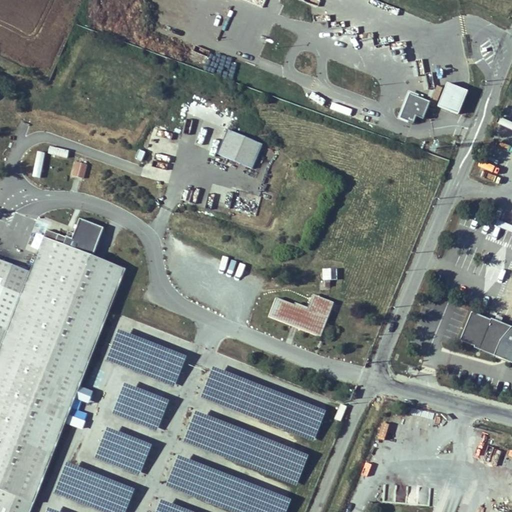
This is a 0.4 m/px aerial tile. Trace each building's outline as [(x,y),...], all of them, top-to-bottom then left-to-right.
[(446,83),(437,106),(458,114),(467,91),(446,83)] [(408,93),(403,107),(406,108),(411,94),(408,93)] [(403,107),(399,117),(413,123),(415,116),(422,118),(427,104),(420,101),(421,97),(411,94),(406,108),(403,107)] [(313,97),(311,103),(324,107),(326,101),(313,97)] [(332,104),(331,110),(344,113),(345,107),(332,104)] [(217,154),(236,162),(246,138),(227,130),(217,154)] [(261,144),(246,138),(236,162),(251,168),(261,144)] [(68,157),(68,149),(49,147),(48,155),(68,157)] [(87,166),(76,162),(72,175),(83,179),(87,166)] [(495,220),(511,226),(511,220),(497,215),(495,220)] [(50,227),(51,222),(39,217),(37,223),(50,227)] [(70,239),(95,248),(103,227),(79,217),(70,239)] [(0,260),(0,511),(29,511),(125,269),(91,256),(95,248),(70,239),(46,229),(29,272),(0,260)] [(323,281),(337,281),(337,269),(322,269),(323,281)] [(319,290),(313,305),(282,292),(275,309),(321,328),(334,296),(319,290)] [(511,357),(511,322),(492,314),(491,317),(487,314),(487,313),(472,307),(461,335),(476,341),(476,340),(480,342),(480,344),(496,351),(495,352),(510,359),(510,357),(511,357)] [(115,332),(106,364),(177,385),(187,354),(115,332)] [(211,368),(199,399),(315,442),(327,410),(211,368)] [(123,383),(111,415),(158,431),(169,400),(123,383)] [(182,447),(299,483),(309,451),(192,415),(182,447)] [(68,416),(66,423),(81,428),(83,420),(68,416)] [(106,427),(94,459),(140,476),(152,445),(106,427)] [(229,511),(286,511),(292,499),(176,456),(165,488),(229,511)] [(101,511),(126,511),(135,489),(65,463),(54,495),(101,511)] [(189,511),(159,501),(154,511),(189,511)]
